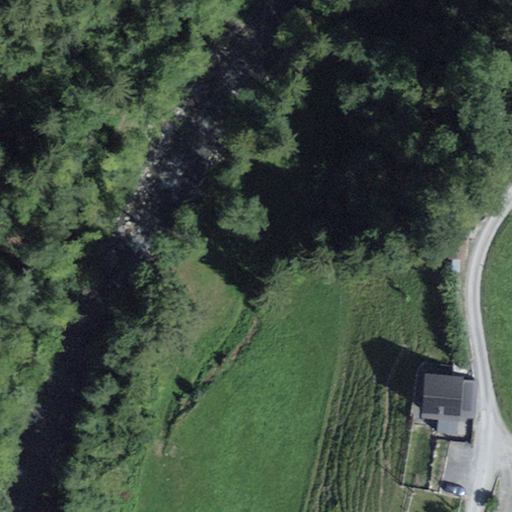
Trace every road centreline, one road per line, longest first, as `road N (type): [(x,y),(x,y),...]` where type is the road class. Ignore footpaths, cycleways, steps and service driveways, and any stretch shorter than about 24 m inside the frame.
road 1 (track): [(511,201),(476,267),(485,379)]
road 2 (unclassified): [(476,511),(491,449),(485,379)]
